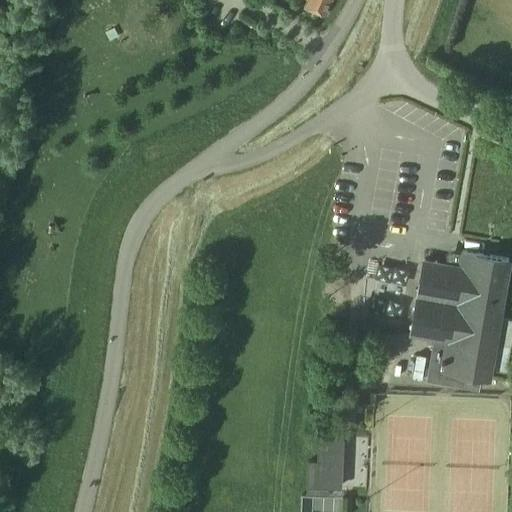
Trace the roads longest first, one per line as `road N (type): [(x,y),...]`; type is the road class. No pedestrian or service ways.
road 1 (unclassified): [(80,511),(136,226),(163,194),(211,167)]
road 2 (unclassified): [(211,167),(308,78),(349,0)]
road 3 (unclassified): [(211,167),(264,154),(396,70)]
road 4 (tertiary): [(511,131),(423,93),(396,70)]
